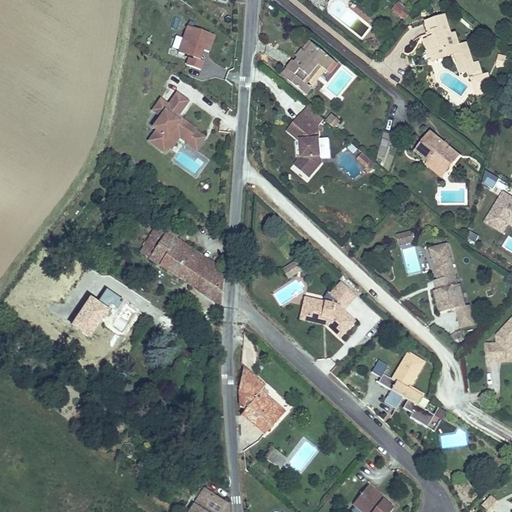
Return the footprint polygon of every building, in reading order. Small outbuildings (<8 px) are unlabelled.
[(451,36),(446,16),(429,21),(431,33),(434,32),(436,36),(429,38),(425,39),(429,51),(435,50),(438,61),(457,55),(462,74),(470,72),(474,79),(483,77),(478,64),(473,65),(466,44),(458,46),(456,35),(451,36)] [(431,33),(429,21),(424,22),(429,38),(436,36),(434,32),(431,33)] [(195,56),(198,47),(207,50),(213,33),(185,23),(176,50),(187,54),(184,62),(198,67),(202,58),(195,56)] [(319,63),(328,52),(304,34),(292,49),(295,51),(291,57),(288,54),(277,69),(302,88),(307,81),(302,76),(316,60),(319,63)] [(438,61),(435,50),(429,51),(424,52),(427,64),(438,61)] [(333,56),(328,52),(319,63),(325,67),(333,56)] [(493,65),(505,68),(507,58),(495,55),(493,65)] [(488,75),(483,77),(474,79),(475,100),(488,97),(491,85),(488,75)] [(187,98),(176,90),(168,102),(160,96),(152,108),(161,114),(153,124),(157,127),(149,138),(164,148),(168,143),(172,137),(168,134),(174,126),(189,137),(191,135),(199,141),(204,134),(195,128),(196,126),(184,118),(182,120),(175,115),(187,98)] [(184,117),(177,112),(175,115),(182,120),(184,118),(184,117)] [(294,162),(309,173),(320,159),(314,125),(297,112),(285,127),(296,135),(300,153),(294,162)] [(335,129),(340,121),(331,114),(325,122),(335,129)] [(172,137),(168,143),(171,146),(180,133),(188,139),(186,140),(195,147),(199,141),(191,135),(189,137),(174,126),(168,134),(172,137)] [(446,162),(453,154),(424,129),(409,146),(435,170),(444,161),(446,162)] [(355,164),(370,172),(376,163),(361,154),(355,164)] [(485,173),(481,185),(494,189),(498,177),(485,173)] [(511,223),(511,195),(503,190),(484,219),(494,225),(500,216),(508,221),(511,223)] [(502,230),(508,221),(500,216),(494,225),(502,230)] [(219,305),(219,278),(181,252),(187,244),(155,222),(138,248),(219,305)] [(410,230),(395,235),(399,247),(414,243),(410,230)] [(475,244),(478,236),(471,232),(467,241),(475,244)] [(448,266),(452,265),(446,242),(443,243),(448,266)] [(435,253),(431,255),(438,287),(433,288),(437,307),(464,301),(458,279),(455,279),(452,265),(448,266),(443,243),(434,245),(435,253)] [(219,274),(220,267),(187,244),(181,252),(219,278),(219,274)] [(294,264),(282,269),(286,278),(298,273),(294,264)] [(340,299),(351,289),(337,276),(327,285),(340,299)] [(312,299),(320,296),(297,290),(296,295),(312,299)] [(301,307),(300,311),(321,316),(336,329),(350,313),(333,299),(320,296),(312,299),(296,295),(293,305),(301,307)] [(364,320),(372,311),(360,300),(352,308),(364,320)] [(511,315),(504,324),(506,325),(501,330),(499,329),(497,331),(497,339),(487,340),(488,358),(499,357),(499,351),(511,350),(511,315)] [(88,324),(98,331),(103,322),(93,316),(88,324)] [(427,429),(433,419),(419,410),(425,399),(412,391),(427,365),(409,354),(392,381),(384,377),(379,385),(391,394),(386,406),(397,411),(406,411),(414,417),(412,420),(427,429)] [(377,361),(371,373),(381,378),(387,365),(377,361)] [(244,362),(235,371),(235,399),(242,405),(240,408),(262,429),(283,406),(259,386),(263,380),(244,362)] [(447,415),(440,411),(435,419),(442,423),(447,415)] [(435,434),(442,423),(435,419),(433,419),(427,429),(435,434)] [(270,441),(263,451),(269,456),(277,446),(270,441)] [(285,452),(277,446),(269,456),(277,463),(285,452)] [(199,484),(183,511),(206,511),(202,509),(212,493),(199,484)] [(352,508),(357,511),(393,511),(395,511),(383,502),(385,499),(370,486),(352,508)] [(206,511),(223,511),(223,500),(212,493),(202,509),(206,511)] [(479,505),(486,511),(490,511),(498,504),(490,495),(479,505)]
